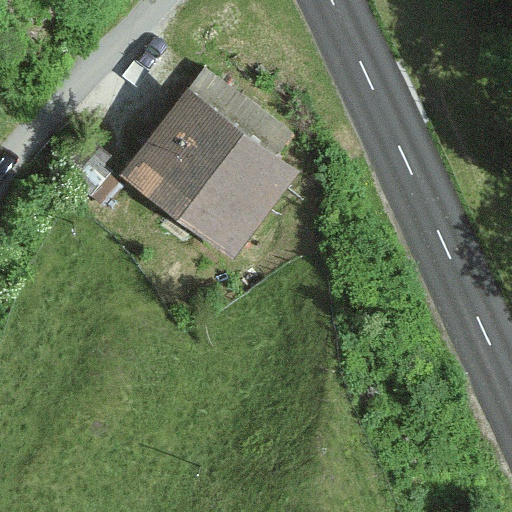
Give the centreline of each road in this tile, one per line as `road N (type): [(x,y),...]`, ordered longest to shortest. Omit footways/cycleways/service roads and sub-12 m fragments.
road 1 (secondary): [(330,0),(511,396)]
road 2 (track): [(158,0),(0,172)]
